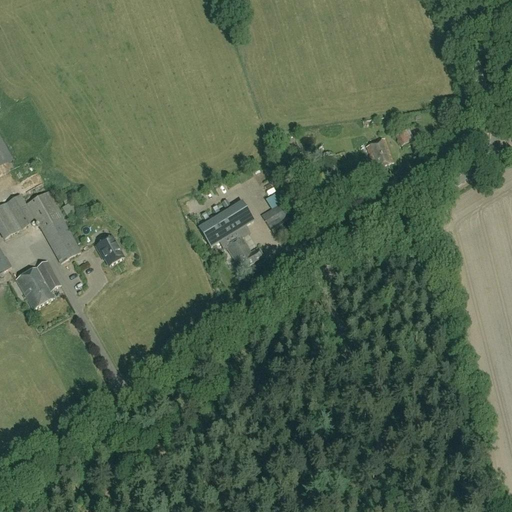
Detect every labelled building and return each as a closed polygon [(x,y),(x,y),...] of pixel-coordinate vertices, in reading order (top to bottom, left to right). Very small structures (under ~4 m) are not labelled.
[(401,147),(411,142),(405,132),(395,137),(401,147)] [(0,170),(14,163),(0,138),(0,170)] [(384,139),(382,140),(383,142),(368,148),(377,170),(394,163),(384,139)] [(65,206),(77,199),(72,191),(60,198),(65,206)] [(80,252),(61,221),(65,218),(49,192),(27,205),(21,196),(0,207),(0,233),(4,241),(37,222),(41,230),(61,263),(80,252)] [(225,209),(230,206),(227,201),(222,204),(225,209)] [(68,217),(77,212),(72,204),(63,209),(68,217)] [(243,204),(233,210),(244,229),(254,222),(243,204)] [(274,235),(291,224),(280,205),(262,216),(274,235)] [(233,210),(223,216),(234,235),(244,229),(233,210)] [(223,216),(212,222),(224,241),(234,235),(223,216)] [(212,222),(200,230),(212,248),(219,244),(224,241),(212,222)] [(103,257),(109,268),(124,260),(112,239),(96,248),(102,258),(103,257)] [(227,249),(241,271),(264,257),(259,249),(251,254),(242,239),(227,249)] [(0,250),(0,276),(11,270),(0,250)] [(47,262),(16,281),(34,311),(55,299),(51,292),(61,286),(47,262)] [(110,462),(103,466),(106,472),(114,468),(110,462)]
